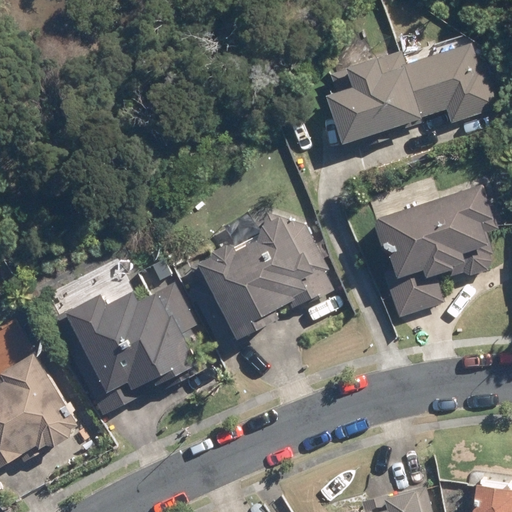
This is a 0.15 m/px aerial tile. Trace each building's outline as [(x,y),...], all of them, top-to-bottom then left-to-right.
[(478,58),(473,43),(407,63),(401,45),(376,53),(374,45),(343,55),(345,62),(329,67),(333,80),(323,83),(343,145),(386,131),(385,128),(420,117),(419,111),(446,103),(451,117),(499,102),(484,56),(478,58)] [(489,209),(488,207),(491,207),(479,173),(373,207),(393,266),(382,269),(397,313),(444,298),(433,263),(445,259),(450,271),(462,266),(469,269),(487,264),(491,255),(488,249),(492,248),(485,225),(497,222),(493,208),(489,209)] [(328,264),(304,218),(279,210),(276,205),(259,214),(255,227),(232,239),(230,235),(224,232),(210,239),(208,245),(196,252),(206,271),(187,281),(222,349),(249,334),(243,324),(276,307),(273,301),(287,295),(291,302),(307,294),(309,298),(333,285),(323,266),(328,264)] [(196,319),(173,276),(155,286),(152,280),(134,289),(128,278),(102,292),(97,282),(62,300),(64,305),(52,312),(101,409),(145,387),(139,376),(142,374),(151,370),(160,385),(203,364),(197,353),(195,353),(190,342),(197,339),(190,322),(196,319)] [(67,418),(74,414),(30,341),(0,359),(0,368),(0,369),(0,454),(33,435),(35,438),(42,433),(51,436),(66,427),(67,418)] [(511,511),(511,481),(511,479),(474,473),(468,508),(475,509),(474,511),(511,511)] [(413,484),(412,480),(382,487),(382,489),(360,495),(362,500),(353,503),(352,497),(335,501),(337,510),(330,511),(433,511),(425,481),(413,484)]
